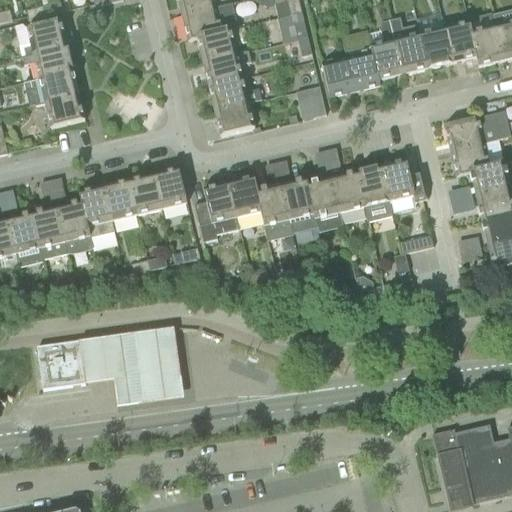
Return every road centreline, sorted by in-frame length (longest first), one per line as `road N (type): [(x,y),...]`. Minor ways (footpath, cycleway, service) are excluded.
road 1 (primary): [(511,378),(0,453)]
road 2 (unclassified): [(407,511),(396,469),(356,446),(0,493)]
road 3 (residential): [(178,134),(187,155),(205,164),(412,115)]
road 4 (residential): [(413,286),(448,278),(412,115)]
road 5 (residential): [(0,173),(178,134)]
road 6 (residential): [(178,134),(148,0)]
